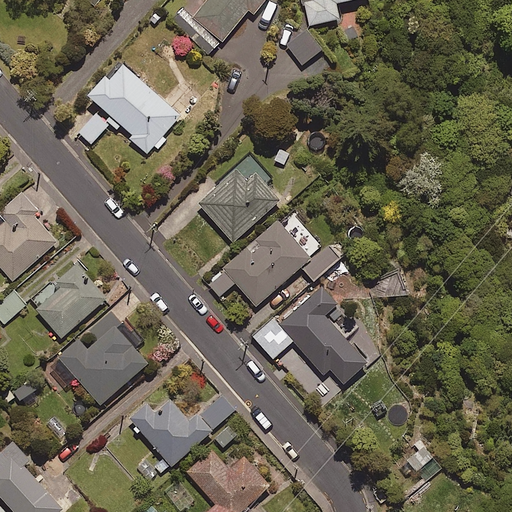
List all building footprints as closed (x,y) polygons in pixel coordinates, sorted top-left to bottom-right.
[(191,0),(173,19),(211,54),(253,9),(258,14),(270,0),(208,0),(202,7),(194,0),(191,0)] [(344,0),(305,0),(311,24),(341,17),(338,2),(344,0)] [(324,48),(309,28),(288,43),(303,64),(324,48)] [(131,137),(149,154),(156,146),(160,149),(169,140),(165,136),(183,117),(125,63),(111,78),(108,75),(90,94),(112,114),(108,119),(118,129),(122,124),(134,134),(131,137)] [(110,124),(99,113),(80,131),(92,143),(110,124)] [(295,152),(280,145),(273,160),(287,167),(295,152)] [(234,241),(281,199),(267,183),(273,177),(254,155),(200,202),(234,241)] [(36,206),(23,192),(1,212),(7,219),(0,226),(0,264),(14,280),(58,241),(31,211),(36,206)] [(314,258),(279,220),(209,283),(221,295),(236,281),(258,305),(302,266),(315,280),(341,257),(330,244),(314,258)] [(64,339),(109,299),(79,266),(35,306),(64,339)] [(337,303),(322,286),(280,323),(276,318),(255,336),(274,358),(295,339),(325,373),(332,366),(346,382),(368,362),(325,314),(337,303)] [(26,306),(15,292),(0,304),(0,317),(5,324),(26,306)] [(141,341),(114,310),(61,356),(102,404),(150,362),(136,346),(141,341)] [(13,392),(21,403),(24,401),(30,409),(44,398),(30,379),(13,392)] [(130,417),(166,458),(154,468),(161,476),(179,460),(212,431),(236,410),(218,389),(188,416),(171,396),(153,412),(146,404),(130,417)] [(30,458),(15,441),(0,454),(0,494),(15,511),(59,511),(64,508),(24,463),(30,458)] [(443,468),(424,445),(407,459),(426,482),(443,468)] [(230,469),(213,449),(188,470),(218,504),(208,511),(240,511),(271,485),(245,456),(230,469)]
